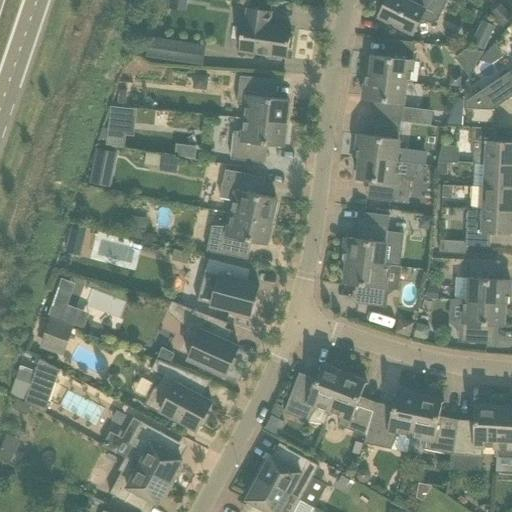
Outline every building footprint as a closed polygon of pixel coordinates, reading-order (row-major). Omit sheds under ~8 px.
[(448,0),(387,0),(380,16),(414,33),(421,19),(430,23),(438,21),(448,0)] [(491,14),(503,27),(511,19),(511,15),(501,4),(491,14)] [(270,25),(272,12),(248,9),(246,22),(244,21),(240,51),(287,58),(292,28),(270,25)] [(495,27),(483,21),(472,44),(485,50),(495,27)] [(195,64),(198,44),(150,37),(147,57),(195,64)] [(374,54),(371,77),(406,83),(411,83),(416,43),(391,40),(389,57),(375,55),(375,54),(374,54)] [(465,49),(455,58),(469,75),(485,52),(465,49)] [(511,97),(511,70),(467,100),(467,109),(468,109),(467,122),(494,123),(494,109),(511,97)] [(208,90),(209,76),(195,75),(194,89),(208,90)] [(454,75),(453,86),(462,87),(463,76),(454,75)] [(288,103),(288,98),(287,98),(287,99),(270,97),(272,79),(241,76),(238,104),(247,105),(246,119),(286,123),(286,119),(289,119),(291,103),(288,103)] [(376,119),(401,122),(403,107),(406,83),(371,77),(367,76),(364,100),(379,102),(376,119)] [(126,106),(128,90),(119,90),(118,105),(126,106)] [(463,126),(464,100),(458,98),(448,125),(463,126)] [(232,159),(263,163),(265,145),(282,147),(282,148),(283,148),(283,143),(286,143),(288,127),(285,127),(286,123),(246,119),(244,132),(235,131),(232,159)] [(357,158),(361,158),(396,161),(401,122),(376,119),(374,136),(360,134),(357,158)] [(486,164),(511,165),(511,142),(496,141),(497,128),(473,127),(472,141),(475,152),(474,163),(486,164)] [(125,147),(127,136),(109,134),(108,134),(107,141),(106,145),(108,145),(125,147)] [(175,155),(196,159),(197,147),(177,145),(175,155)] [(92,183),(114,186),(119,151),(97,148),(92,183)] [(160,172),(177,174),(179,158),(163,155),(160,172)] [(396,161),(361,158),(358,181),(360,181),(360,180),(373,182),(371,199),(409,204),(412,180),(399,175),(401,162),(396,161)] [(448,174),(449,162),(439,162),(438,174),(448,174)] [(485,187),(511,188),(511,165),(486,164),(485,187)] [(272,218),(275,218),(278,202),(276,202),(277,197),(275,197),(275,198),(258,194),(262,177),(226,169),(220,197),(235,201),(232,214),(272,221),(272,218)] [(453,198),(454,185),(443,185),(443,197),(453,198)] [(511,211),(511,188),(485,187),(472,186),(471,209),(511,211)] [(466,245),(490,247),(491,234),(511,234),(511,211),(471,209),(469,209),(468,232),(467,232),(466,245)] [(268,241),(270,242),(273,226),(271,225),(272,221),(232,214),(230,226),(212,226),(207,251),(245,259),(249,241),(266,244),(265,246),(267,246),(268,241)] [(433,230),(435,216),(421,214),(419,228),(433,230)] [(127,236),(146,240),(150,220),(132,215),(127,236)] [(348,260),(384,264),(389,224),(364,221),(362,239),(347,237),(344,261),(348,262),(348,260)] [(441,240),(440,252),(451,253),(452,247),(444,241),(441,240)] [(172,260),(188,264),(191,254),(175,249),(172,260)] [(209,258),(202,286),(216,290),(212,306),(252,316),(260,285),(249,282),(252,269),(209,258)] [(360,286),(358,304),(383,307),(386,288),(400,290),(402,266),(384,264),(348,260),(348,262),(345,285),(347,285),(347,284),(360,286)] [(471,260),(469,300),(469,301),(505,303),(505,304),(509,304),(511,280),(496,279),(497,261),(471,260)] [(439,299),(440,288),(439,288),(439,284),(430,283),(430,287),(428,287),(427,298),(439,299)] [(76,325),(81,310),(68,305),(54,300),(49,315),(76,325)] [(504,327),(505,304),(505,303),(469,301),(469,300),(465,300),(463,342),(488,344),(489,325),(502,326),(502,327),(504,327)] [(196,344),(189,359),(226,376),(229,371),(233,371),(237,360),(234,358),(239,347),(228,342),(233,331),(226,328),(229,323),(194,310),(184,334),(196,344)] [(51,318),(46,333),(69,341),(75,326),(51,318)] [(400,318),(395,333),(410,337),(415,322),(400,318)] [(429,338),(431,329),(428,325),(418,323),(414,338),(424,340),(429,338)] [(170,364),(175,354),(163,347),(158,359),(160,360),(170,364)] [(40,359),(36,371),(26,400),(25,402),(45,413),(60,370),(40,359)] [(165,377),(149,404),(198,431),(201,425),(205,426),(210,416),(207,413),(213,403),(203,397),(211,381),(160,360),(154,371),(165,377)] [(344,374),(341,373),(342,370),(326,364),(325,367),(321,365),(321,366),(322,367),(316,383),(299,376),(285,412),(309,421),(325,425),(330,411),(344,374)] [(26,400),(36,371),(21,366),(10,395),(15,397),(26,400)] [(364,379),(349,373),(348,375),(344,374),(330,411),(343,416),(339,425),(367,436),(376,406),(360,400),(366,384),(367,384),(368,383),(363,381),(364,379)] [(417,393),(401,390),(400,392),(396,391),(395,393),(397,393),(393,410),(376,406),(367,436),(365,443),(392,449),(398,433),(412,436),(420,397),(416,396),(417,393)] [(453,455),(453,454),(458,423),(439,420),(443,403),(444,403),(445,402),(440,401),(440,398),(424,395),(424,397),(420,397),(412,436),(425,439),(423,448),(453,455)] [(32,407),(18,399),(13,407),(27,415),(32,407)] [(272,416),(279,419),(285,408),(278,404),(272,416)] [(475,424),(458,423),(453,454),(453,475),(463,475),(469,470),(482,470),(483,447),(497,447),(499,407),(496,407),(496,405),(480,404),(479,406),(475,406),(475,407),(476,407),(475,424)] [(499,407),(497,447),(510,448),(510,458),(511,457),(511,405),(503,405),(503,408),(499,407)] [(174,455),(181,443),(134,417),(123,438),(111,431),(103,445),(126,458),(174,483),(182,468),(179,467),(183,460),(174,455)] [(271,418),(266,428),(273,432),(279,421),(271,418)] [(14,459),(19,436),(7,433),(1,456),(14,459)] [(360,455),(364,443),(356,441),(353,453),(360,455)] [(301,500),(320,466),(287,448),(280,460),(272,456),(268,463),(265,461),(257,476),(301,500)] [(122,472),(111,494),(143,511),(150,499),(158,504),(162,497),(165,498),(174,483),(126,458),(119,471),(122,472)] [(358,472),(357,477),(360,482),(365,483),(370,480),(371,475),(368,470),(363,469),(358,472)] [(252,511),(294,511),(301,500),(257,476),(249,491),(252,493),(248,500),(256,505),(252,511)]
